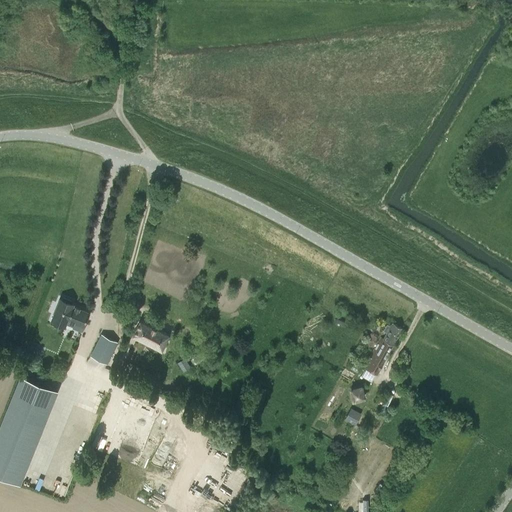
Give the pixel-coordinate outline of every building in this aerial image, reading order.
[(155,247),(150,264),(159,266),(164,249),(155,247)] [(67,319),(76,323),(74,328),(81,331),(89,312),(72,306),(73,304),(71,303),(72,301),(63,297),(62,300),(60,299),(51,320),(65,325),(67,319)] [(162,349),(169,334),(141,320),(133,334),(162,349)] [(392,322),(390,326),(387,324),(383,330),(386,332),(383,338),(380,337),(363,368),(365,369),(362,374),(372,381),(402,328),(392,322)] [(107,363),(118,342),(101,334),(91,355),(107,363)] [(190,367),(185,359),(178,363),(183,371),(190,367)] [(135,378),(140,369),(127,362),(122,372),(135,378)] [(0,474),(20,483),(57,390),(20,375),(0,425),(0,474)] [(362,387),(348,391),(351,403),(365,400),(362,387)] [(351,408),(346,418),(355,423),(360,413),(351,408)] [(231,439),(235,431),(228,428),(224,436),(231,439)] [(237,442),(240,434),(235,431),(231,439),(237,442)] [(222,435),(217,445),(232,452),(237,442),(231,439),(224,436),(222,435)] [(383,473),(359,463),(343,500),(347,502),(347,503),(367,511),(371,501),(383,473)]
